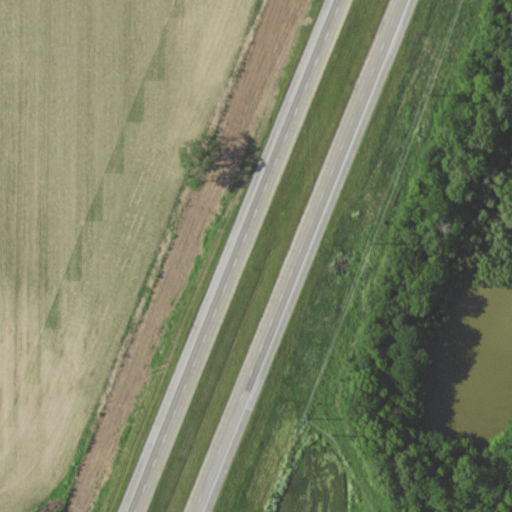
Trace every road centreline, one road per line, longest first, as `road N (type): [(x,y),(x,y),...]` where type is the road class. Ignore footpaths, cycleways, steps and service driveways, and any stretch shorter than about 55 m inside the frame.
road 1 (trunk): [(195,511),(402,0)]
road 2 (trunk): [(340,0),(135,511)]
